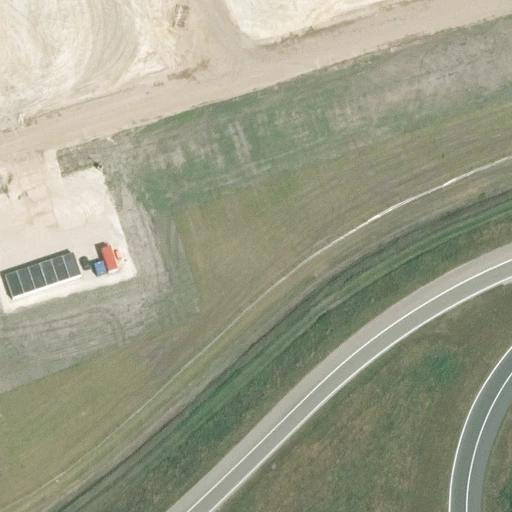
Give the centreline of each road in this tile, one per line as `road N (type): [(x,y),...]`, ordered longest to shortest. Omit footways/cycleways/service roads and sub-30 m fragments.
road 1 (motorway): [(511,269),(456,293),(365,354),(197,511)]
road 2 (motorway): [(458,511),(469,437),(511,360)]
